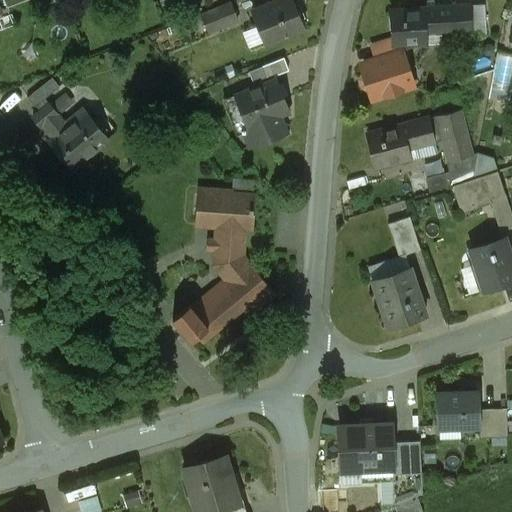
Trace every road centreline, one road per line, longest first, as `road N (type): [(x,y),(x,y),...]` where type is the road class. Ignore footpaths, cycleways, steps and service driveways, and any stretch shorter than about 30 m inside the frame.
road 1 (residential): [(347,0),(329,70),(316,210),(311,307),(322,357)]
road 2 (residential): [(291,390),(48,464)]
road 3 (residential): [(511,326),(390,368),(322,357)]
road 4 (residential): [(0,290),(48,464)]
road 5 (residential): [(291,390),(300,511)]
